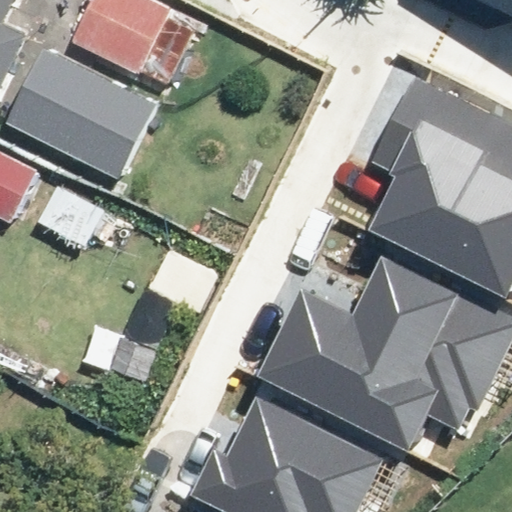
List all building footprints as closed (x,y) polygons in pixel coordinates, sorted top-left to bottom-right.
[(0,0),(0,65),(30,0),(0,0)] [(179,13),(152,0),(95,0),(74,44),(147,79),(179,13)] [(398,168),(370,225),(511,294),(511,127),(409,77),(371,155),(398,168)] [(0,145),(0,222),(9,228),(43,171),(0,145)] [(113,205),(58,182),(39,227),(94,250),(113,205)] [(305,302),(265,382),(408,452),(423,421),(463,441),(511,343),(511,328),(381,264),(351,324),(305,302)] [(214,450),(191,497),(220,511),(358,511),(383,462),(258,401),(230,458),(214,450)]
